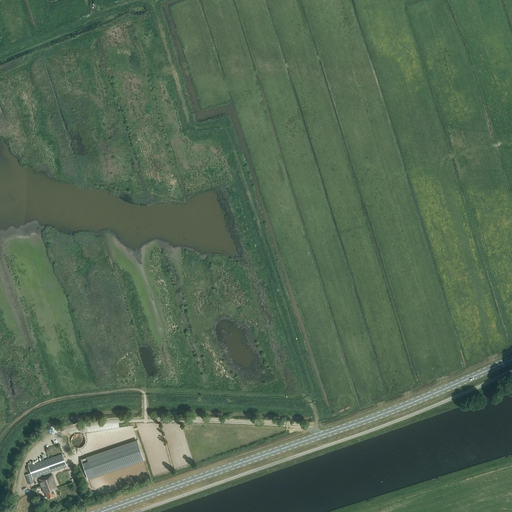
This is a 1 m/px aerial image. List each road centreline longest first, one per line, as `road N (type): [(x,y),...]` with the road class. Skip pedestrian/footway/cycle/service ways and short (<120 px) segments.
road 1 (track): [(150,0),(190,125),(224,129),(313,389),(313,430)]
road 2 (primary): [(100,511),(379,415),(511,359)]
road 3 (track): [(0,439),(19,414),(67,396),(144,390),(309,401)]
road 4 (track): [(0,51),(145,0)]
